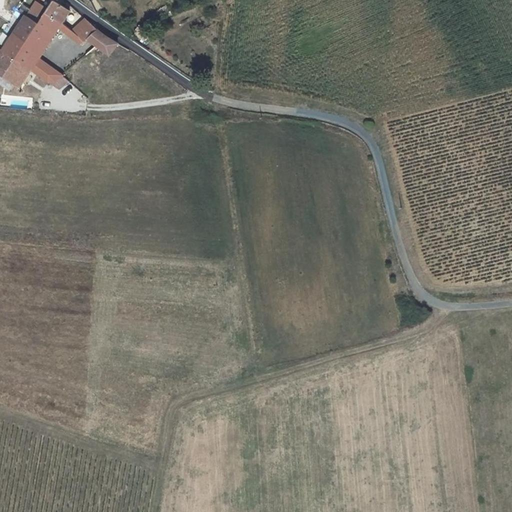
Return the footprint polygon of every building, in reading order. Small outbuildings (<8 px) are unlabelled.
[(54,0),(46,15),(62,25),(72,9),(56,0),(54,0)] [(27,16),(31,10),(22,5),(18,13),(22,16),(22,15),(27,18),(27,16)] [(58,83),(70,73),(45,57),(59,31),(83,48),(86,44),(71,33),(62,25),(46,15),(42,24),(27,16),(27,18),(21,28),(7,53),(38,71),(58,83)] [(21,28),(27,18),(22,15),(22,16),(17,25),(21,28)] [(91,40),(103,31),(84,18),(71,33),(86,44),(91,40)] [(103,31),(91,40),(113,54),(123,45),(116,40),(103,31)] [(38,71),(7,53),(0,65),(0,72),(20,84),(28,89),(38,71)] [(20,84),(0,72),(0,81),(16,91),(20,84)]
